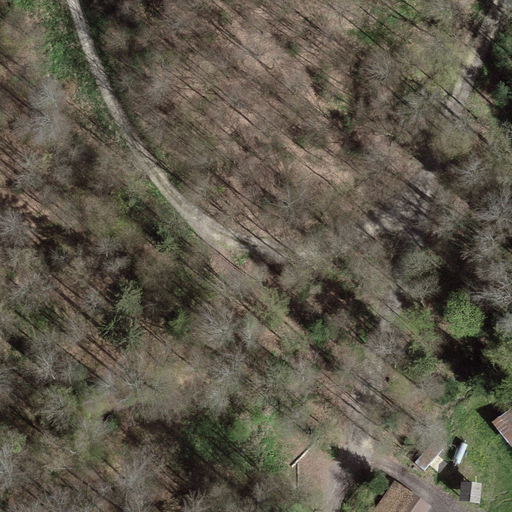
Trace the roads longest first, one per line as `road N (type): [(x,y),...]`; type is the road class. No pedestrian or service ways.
road 1 (track): [(502,0),(409,204),(335,511)]
road 2 (track): [(409,204),(349,243),(304,256),(233,243),(153,179),(82,43),(72,0)]
road 3 (track): [(233,243),(332,393),(347,471)]
